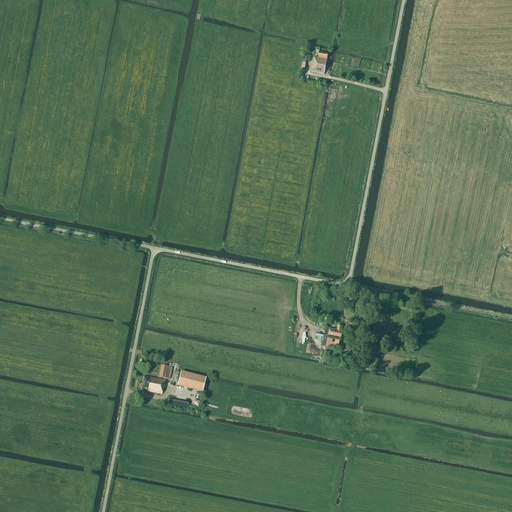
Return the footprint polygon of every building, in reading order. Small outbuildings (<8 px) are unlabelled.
[(318,58),(314,57),(311,72),(324,74),(328,54),(319,52),(318,58)] [(306,61),(307,61),(309,61),(310,56),(303,54),(302,62),(301,68),(305,68),(306,61)] [(340,339),(341,339),(342,331),(343,326),(337,325),(337,329),(326,327),(324,335),(318,334),(317,339),(323,340),(322,345),(338,349),(340,339)] [(342,357),(347,358),(347,360),(351,361),(350,364),(357,365),(358,361),(357,361),(357,355),(342,353),(342,357)] [(169,379),(172,368),(161,365),(159,377),(169,379)] [(206,377),(181,371),(177,386),(202,392),(206,377)] [(164,386),(165,381),(158,379),(144,376),(141,391),(161,395),(163,387),(164,388),(164,386)] [(168,398),(167,405),(187,409),(189,402),(168,398)]
